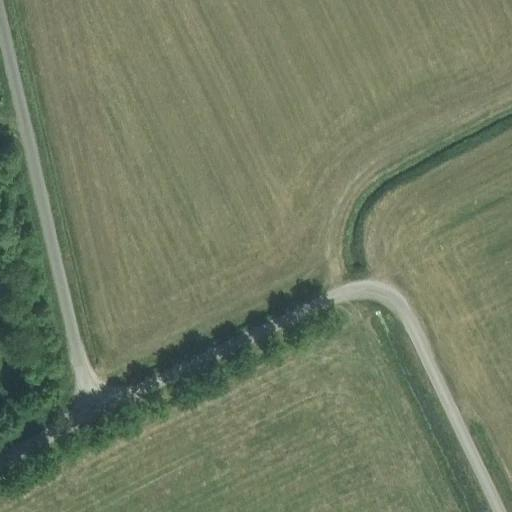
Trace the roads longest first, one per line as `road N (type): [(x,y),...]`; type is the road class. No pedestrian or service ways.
road 1 (unclassified): [(91,413),(358,283),(386,297),(408,328),(497,511)]
road 2 (unclassified): [(91,413),(0,18)]
